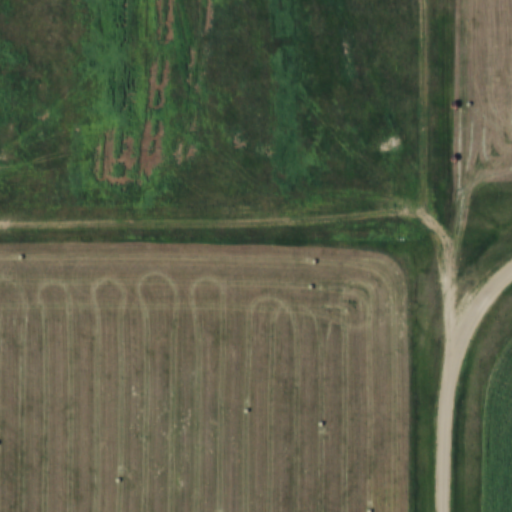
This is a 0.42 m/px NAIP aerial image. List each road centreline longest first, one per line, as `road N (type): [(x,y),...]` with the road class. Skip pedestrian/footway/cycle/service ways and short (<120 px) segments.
road 1 (track): [(0,229),(511,228)]
road 2 (tertiary): [(511,270),(466,324),(452,361),(444,511)]
